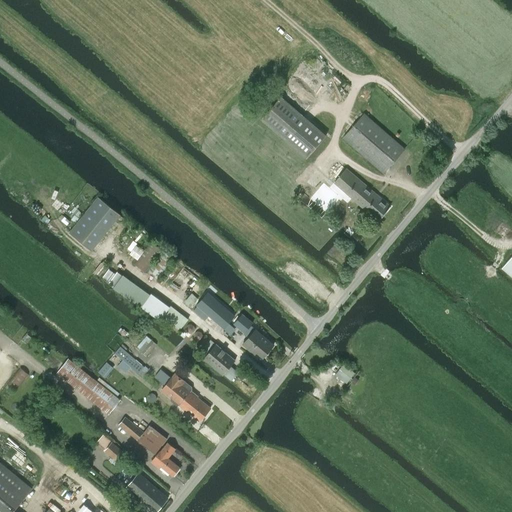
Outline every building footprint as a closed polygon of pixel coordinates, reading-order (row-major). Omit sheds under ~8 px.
[(326,135),(281,96),(260,120),(306,159),(326,135)] [(405,149),(404,149),(365,114),(343,138),(383,173),(405,149)] [(346,169),(335,183),(354,199),(375,218),(388,205),(382,200),(346,169)] [(98,197),(70,231),(70,232),(91,249),(120,215),(98,197)] [(152,241),(134,263),(145,272),(163,250),(152,241)] [(163,251),(148,271),(160,280),(175,260),(163,251)] [(511,255),(502,268),(511,276),(511,255)] [(197,306),(193,310),(205,320),(208,316),(223,329),(235,316),(207,292),(196,305),(197,306)] [(150,295),(141,307),(159,321),(162,317),(170,308),(152,294),(150,295)] [(185,302),(192,309),(200,300),(192,294),(185,302)] [(243,314),(233,324),(245,334),(253,323),(243,314)] [(256,329),(243,345),(253,353),(252,353),(254,355),(257,352),(263,357),(274,344),(256,329)] [(147,336),(137,348),(146,356),(156,345),(147,336)] [(206,355),(204,359),(222,375),(223,374),(231,381),(238,372),(230,365),(235,360),(217,344),(216,345),(206,336),(197,347),(206,355)] [(120,346),(114,353),(123,360),(131,367),(138,374),(139,373),(145,367),(144,367),(144,366),(125,351),(120,347),(120,346)] [(120,400),(91,378),(69,360),(58,374),(109,414),(120,400)] [(113,368),(106,362),(98,372),(105,378),(113,368)] [(344,365),(339,372),(351,381),(357,374),(344,365)] [(20,367),(7,385),(15,391),(28,374),(20,367)] [(177,406),(180,405),(190,392),(192,390),(191,387),(175,374),(171,379),(159,370),(154,376),(166,386),(162,390),(171,397),(171,401),(177,406)] [(210,408),(190,392),(180,405),(200,421),(210,408)] [(125,417),(119,425),(155,454),(167,439),(149,425),(144,432),(125,417)] [(95,443),(105,451),(118,462),(125,453),(112,442),(103,434),(95,443)] [(151,462),(156,466),(158,464),(172,476),(179,468),(168,458),(175,449),(168,443),(161,452),(160,452),(151,462)] [(0,511),(14,511),(32,489),(0,462),(0,511)] [(127,487),(155,511),(156,511),(168,498),(139,473),(127,487)]
